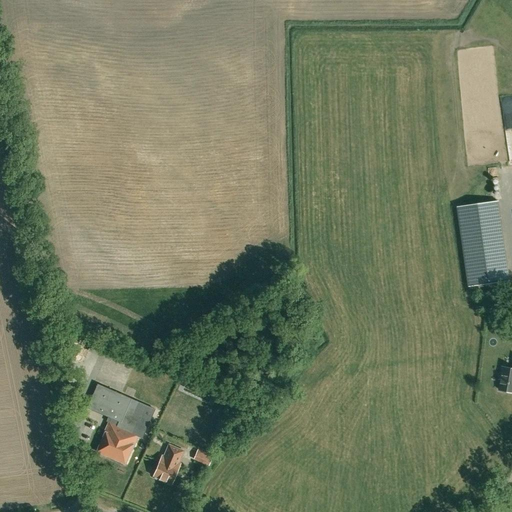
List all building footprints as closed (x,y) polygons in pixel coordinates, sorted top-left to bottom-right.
[(498,201),(458,207),(469,286),(509,281),(498,201)] [(132,386),(139,367),(122,361),(120,365),(91,354),(87,365),(79,362),(77,367),(81,369),(79,375),(93,380),(96,373),(132,386)] [(511,367),(511,368),(502,366),(500,378),(501,378),(499,389),(511,391),(511,367)] [(111,418),(109,423),(102,437),(103,438),(97,451),(124,464),(130,450),(131,450),(138,435),(141,437),(146,425),(154,409),(98,384),(87,408),(111,418)] [(169,444),(164,455),(162,454),(153,476),(172,484),(181,462),(174,460),(177,454),(181,456),(184,451),(169,444)] [(213,454),(198,447),(194,458),(209,465),(213,454)]
